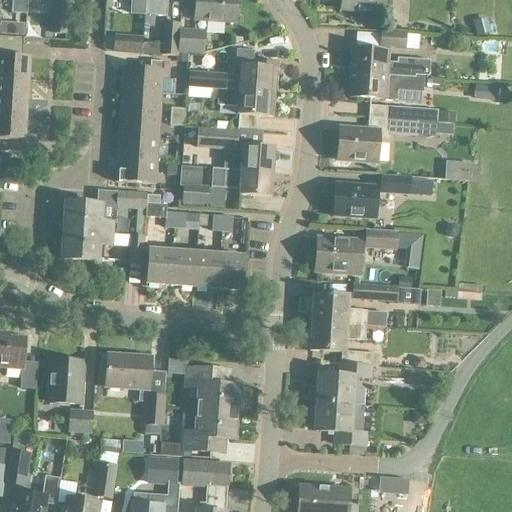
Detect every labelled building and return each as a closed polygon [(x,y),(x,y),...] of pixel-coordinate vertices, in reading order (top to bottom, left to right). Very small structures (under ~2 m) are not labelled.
[(27,0),(11,0),(11,13),(27,14),(27,0)] [(145,0),(144,15),(144,26),(153,26),(154,16),(169,16),(169,0),(145,0)] [(234,24),(235,0),(195,0),(194,21),(234,24)] [(382,14),(383,0),(340,0),(340,11),(382,14)] [(65,34),(67,2),(55,2),(52,1),(51,34),(65,34)] [(469,22),(482,21),(481,7),(468,8),(469,22)] [(177,57),(178,57),(180,29),(179,29),(180,24),(162,23),(160,56),(177,57)] [(180,29),(178,57),(187,58),(187,53),(203,54),(204,30),(180,29)] [(406,32),(379,30),(378,49),(405,51),(406,32)] [(0,77),(28,80),(30,59),(14,58),(15,37),(0,36),(0,77)] [(112,52),(142,55),(143,38),(113,36),(112,52)] [(351,50),(350,74),(426,79),(427,64),(397,62),(397,66),(387,66),(387,53),(351,50)] [(123,68),(122,91),(161,94),(162,78),(168,79),(169,63),(150,61),(150,70),(123,68)] [(213,76),(212,89),(269,93),(269,84),(275,85),(277,63),(252,62),(252,68),(240,67),(239,77),(222,75),(222,77),(213,76)] [(188,73),(187,88),(210,89),(211,75),(188,73)] [(348,99),(384,101),(390,102),(393,89),(406,89),(406,93),(421,94),(422,79),(426,79),(350,74),(348,99)] [(0,98),(27,100),(28,80),(0,77),(0,98)] [(210,89),(187,88),(187,98),(209,100),(210,89)] [(237,116),(268,118),(273,118),(274,103),(268,102),(269,93),(212,89),(211,99),(217,100),(216,105),(237,107),(237,116)] [(161,94),(122,91),(120,114),(159,117),(161,94)] [(0,98),(0,118),(26,120),(27,100),(0,98)] [(435,124),(436,124),(437,111),(386,108),(385,121),(435,124)] [(170,109),(169,126),(181,127),(182,110),(170,109)] [(120,114),(119,137),(158,139),(159,117),(120,114)] [(26,120),(0,118),(0,139),(24,141),(26,120)] [(195,149),(235,152),(236,131),(226,130),(227,122),(215,121),(214,130),(196,129),(195,149)] [(435,124),(385,121),(384,135),(418,137),(424,141),(431,139),(435,139),(435,136),(451,137),(452,127),(452,126),(436,125),(436,124),(435,124)] [(376,164),(378,133),(338,131),(336,162),(376,164)] [(119,137),(118,160),(157,162),(158,139),(119,137)] [(226,157),(225,170),(272,174),(273,162),(279,161),(279,153),(274,151),(274,149),(243,147),(242,158),(226,157)] [(155,186),(157,162),(118,160),(116,184),(155,186)] [(185,187),(183,203),(207,204),(208,188),(201,188),(202,170),(182,168),(181,186),(185,187)] [(271,198),(272,174),(225,170),(213,170),(212,189),(240,190),(239,196),(271,198)] [(379,194),(429,196),(430,181),(410,180),(410,178),(380,177),(379,194)] [(374,220),(377,189),(335,186),(333,218),(374,220)] [(117,193),(116,208),(144,210),(145,196),(117,193)] [(65,204),(63,232),(111,235),(112,223),(100,222),(101,207),(65,204)] [(165,220),(166,213),(166,206),(146,205),(145,218),(165,220)] [(176,214),(166,213),(165,220),(165,230),(175,230),(176,214)] [(176,214),(175,230),(186,231),(187,215),(176,214)] [(211,233),(221,233),(222,217),(212,217),(211,233)] [(232,218),(222,217),(221,233),(231,234),(232,218)] [(397,233),(364,231),(363,250),(395,251),(395,246),(407,247),(407,236),(396,235),(397,233)] [(111,235),(63,232),(61,260),(97,262),(98,246),(110,247),(111,235)] [(129,236),(127,264),(141,265),(143,237),(129,236)] [(358,275),(361,243),(317,240),(315,272),(358,275)] [(170,286),(172,252),(148,250),(145,285),(170,286)] [(196,254),(172,252),(170,286),(193,288),(196,254)] [(217,289),(220,255),(196,254),(193,288),(217,289)] [(244,257),(220,255),(217,289),(242,291),(244,257)] [(397,287),(351,285),(350,300),(396,303),(396,302),(410,302),(410,289),(408,289),(408,280),(399,280),(398,288),(397,288),(397,287)] [(451,290),(473,290),(473,282),(452,282),(451,290)] [(438,307),(439,293),(427,293),(426,307),(438,307)] [(314,296),(312,324),(365,327),(366,313),(346,311),(347,298),(314,296)] [(365,327),(312,324),(310,351),(344,353),(343,366),(371,367),(377,368),(378,355),(344,353),(345,341),(364,343),(365,327)] [(0,369),(22,371),(24,340),(0,338),(0,369)] [(148,390),(150,360),(107,358),(105,387),(148,390)] [(80,406),(83,364),(50,362),(47,403),(80,406)] [(318,376),(316,404),(351,406),(353,378),(370,380),(371,367),(343,366),(339,365),(338,377),(318,376)] [(196,411),(236,414),(237,388),(228,387),(229,373),(186,370),(185,388),(198,389),(196,411)] [(34,382),(20,381),(20,390),(33,391),(34,382)] [(147,397),(145,397),(144,403),(143,426),(145,426),(163,427),(163,426),(164,398),(147,397)] [(364,407),(351,406),(316,404),(315,432),(334,433),(333,446),(365,448),(366,434),(362,434),(364,407)] [(92,412),(68,410),(66,433),(68,433),(68,436),(87,438),(87,435),(90,435),(92,412)] [(234,441),(236,414),(196,411),(195,433),(182,432),(181,452),(223,454),(224,441),(234,441)] [(102,440),(92,498),(111,501),(120,443),(102,440)] [(6,485),(20,487),(26,454),(11,452),(6,485)] [(177,460),(148,458),(146,485),(176,487),(177,460)] [(224,511),(226,490),(227,490),(228,466),(182,462),(180,489),(206,491),(204,511),(224,511)] [(44,477),(41,497),(15,493),(12,511),(42,511),(44,504),(54,506),(58,479),(44,477)] [(406,495),(407,481),(398,480),(397,495),(406,495)] [(346,511),(348,491),(300,488),(297,511),(346,511)] [(132,498),(131,506),(130,511),(161,511),(162,509),(161,509),(162,498),(146,497),(146,499),(132,498)] [(95,511),(97,503),(67,498),(64,511),(95,511)]
